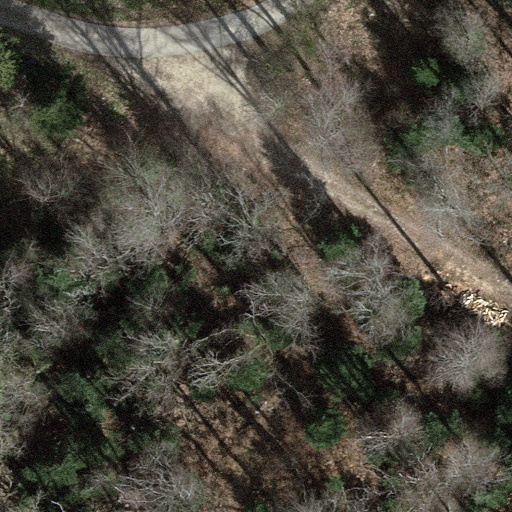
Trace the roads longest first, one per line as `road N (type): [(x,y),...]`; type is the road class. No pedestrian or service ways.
road 1 (track): [(511,285),(458,258),(141,49)]
road 2 (track): [(0,13),(128,52),(228,27),(280,0)]
